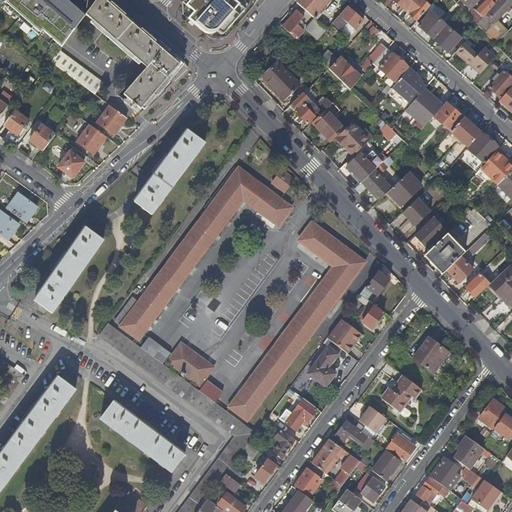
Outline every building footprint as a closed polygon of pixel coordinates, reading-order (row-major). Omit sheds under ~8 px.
[(34,26),(32,28),(40,35),(44,30),(54,38),(63,46),(85,16),(67,0),(7,0),(6,2),(34,26)] [(188,67),(163,45),(141,25),(122,9),(111,0),(97,0),(87,14),(106,31),(124,47),(147,67),(148,68),(140,77),(129,89),(125,94),(135,103),(133,105),(136,107),(137,105),(141,109),(147,102),(149,105),(150,104),(188,67)] [(215,28),(220,33),(223,34),(224,33),(245,9),(238,3),(235,0),(229,0),(226,3),(222,0),(184,0),(183,2),(194,12),(191,16),(193,18),(197,21),(198,20),(212,32),(215,28)] [(240,0),(238,3),(245,9),(249,5),(244,0),(240,0)] [(298,0),(296,2),(297,2),(314,18),(329,0),(298,0)] [(410,15),(417,22),(431,7),(423,0),(395,0),(394,1),(402,8),(404,5),(408,8),(412,12),(410,15)] [(461,0),(471,9),(480,0),(461,0)] [(498,0),(486,0),(477,11),(476,10),(469,17),(476,24),(486,14),(498,0)] [(495,35),(491,39),(494,43),(496,45),(510,30),(498,19),(511,3),(511,0),(500,0),(487,14),(491,19),(485,25),(495,35)] [(363,21),(347,7),(333,23),(341,30),(347,22),(356,30),(363,21)] [(297,11),(283,27),(297,39),(304,31),(301,29),(303,27),(301,25),(303,22),(301,20),(304,17),(297,11)] [(418,27),(434,40),(446,26),(431,12),(418,27)] [(491,19),(487,14),(486,14),(476,24),(479,27),(491,39),(495,35),(485,25),(491,19)] [(306,30),(317,40),(327,30),(315,19),(306,30)] [(373,26),(368,33),(377,38),(381,31),(373,26)] [(461,39),(446,26),(434,40),(449,53),(461,39)] [(54,38),(44,30),(40,35),(50,43),(54,38)] [(361,67),(366,72),(378,58),(386,48),(381,44),(361,67)] [(477,56),(464,44),(456,53),(473,68),(488,50),(485,48),(477,56)] [(408,67),(386,48),(378,58),(384,63),(379,68),(395,82),(408,67)] [(100,80),(80,65),(60,50),(51,62),(70,75),(71,76),(89,89),(92,92),(96,94),(104,83),(100,80)] [(473,68),(481,75),(496,57),(488,50),(473,68)] [(332,53),(323,64),(329,69),(337,59),(338,59),(332,53)] [(350,90),(359,80),(346,67),(348,65),(339,57),(338,59),(337,59),(329,69),(349,89),(350,90)] [(278,62),(260,79),(282,102),(300,85),(278,62)] [(361,77),(348,65),(346,67),(359,80),(361,77)] [(393,87),(411,104),(423,90),(425,88),(413,77),(416,74),(409,68),(393,87)] [(496,80),(489,88),(501,98),(511,85),(511,76),(503,68),(494,78),(496,80)] [(511,87),(501,99),(511,109),(511,87)] [(411,104),(407,109),(425,126),(433,116),(442,107),(423,90),(411,104)] [(19,91),(13,99),(8,107),(4,111),(9,115),(25,94),(19,91)] [(313,98),(306,91),(290,106),(300,116),(296,120),(300,124),(304,120),(308,124),(315,117),(314,116),(317,113),(320,116),(332,104),(327,99),(317,108),(310,101),(313,98)] [(8,107),(13,99),(4,92),(0,96),(0,100),(7,106),(8,107)] [(463,117),(446,102),(442,107),(433,116),(451,132),(463,117)] [(340,111),(333,103),(332,104),(320,116),(313,123),(331,142),(345,129),(333,117),(340,111)] [(115,135),(127,118),(111,106),(98,123),(115,135)] [(28,121),(14,111),(4,125),(17,135),(28,121)] [(472,125),(463,117),(451,132),(468,147),(481,133),(472,125)] [(375,127),(380,131),(387,125),(381,120),(375,127)] [(337,137),(354,155),(365,146),(373,138),(365,129),(361,133),(352,123),(337,137)] [(30,141),(43,151),(55,135),(41,125),(30,141)] [(94,154),(107,137),(91,125),(78,142),(94,154)] [(380,131),(399,148),(405,142),(390,128),(387,125),(380,131)] [(204,140),(187,128),(133,199),(150,212),(204,140)] [(499,148),(481,133),(468,147),(467,149),(485,164),(499,148)] [(504,156),(511,147),(511,145),(506,140),(499,148),(504,156)] [(59,167),(73,178),(84,162),(77,157),(78,155),(77,153),(78,152),(73,148),(59,167)] [(485,164),(478,173),(498,185),(511,170),(511,166),(504,156),(499,148),(485,164)] [(347,166),(362,183),(375,171),(377,169),(382,164),(373,153),(366,160),(360,154),(347,166)] [(387,168),(382,164),(377,169),(381,173),(387,168)] [(240,168),(226,186),(244,200),(271,220),(285,202),(240,168)] [(294,180),(282,170),(273,183),(285,192),(294,180)] [(511,170),(498,185),(511,199),(511,170)] [(391,188),(375,171),(362,183),(355,189),(360,195),(367,188),(379,200),(391,188)] [(419,188),(406,175),(380,201),(393,214),(419,188)] [(139,340),(244,200),(226,186),(224,189),(221,187),(211,200),(214,203),(199,222),(197,220),(187,233),(190,235),(137,305),(132,301),(116,322),(139,340)] [(18,194),(8,208),(26,222),(37,208),(18,194)] [(431,212),(418,199),(402,214),(415,227),(431,212)] [(285,202),(271,220),(279,225),(292,208),(285,202)] [(0,211),(0,233),(8,239),(19,225),(0,211)] [(467,212),(454,234),(465,240),(477,218),(467,212)] [(307,246),(320,228),(312,222),(299,240),(307,246)] [(440,237),(428,225),(415,237),(423,246),(427,243),(429,246),(440,237)] [(103,240),(86,228),(34,301),(51,313),(103,240)] [(320,228),(307,246),(334,267),(352,280),(365,262),(320,228)] [(425,256),(442,275),(447,270),(461,257),(464,255),(465,253),(447,234),(425,256)] [(478,241),(483,246),(490,239),(485,234),(478,241)] [(483,246),(478,241),(469,250),(473,255),(483,246)] [(473,255),(469,250),(465,253),(464,255),(468,260),(473,255)] [(473,270),(461,257),(447,270),(459,283),(473,270)] [(508,304),(511,301),(511,269),(509,266),(490,284),(489,285),(502,298),(505,301),(508,304)] [(247,421),(352,280),(334,267),(229,407),(247,421)] [(367,287),(366,286),(360,294),(371,302),(373,303),(390,280),(379,272),(367,287)] [(466,287),(476,297),(487,287),(489,285),(490,284),(480,273),(466,287)] [(502,298),(489,285),(487,287),(500,300),(502,298)] [(357,299),(368,307),(371,302),(360,294),(357,299)] [(371,302),(368,307),(360,317),(364,320),(362,323),(372,330),(385,312),(373,303),(371,302)] [(362,334),(342,319),(327,338),(348,354),(362,334)] [(178,511),(197,511),(206,501),(207,499),(220,482),(226,474),(231,467),(243,451),(249,444),(253,438),(256,433),(215,403),(199,391),(163,364),(141,348),(108,323),(99,335),(235,436),(178,511)] [(149,338),(141,348),(163,364),(171,354),(149,338)] [(438,357),(443,361),(449,353),(429,338),(414,358),(429,370),(438,357)] [(214,367),(182,344),(169,362),(200,385),(214,367)] [(329,347),(309,374),(326,387),(335,374),(327,368),(338,354),(329,347)] [(438,357),(429,370),(434,373),(443,361),(438,357)] [(0,359),(0,377),(3,380),(0,384),(0,409),(24,376),(0,359)] [(463,383),(468,374),(450,363),(445,372),(463,383)] [(415,397),(421,389),(402,375),(397,382),(392,377),(386,385),(389,387),(381,398),(399,412),(399,413),(403,416),(404,417),(405,417),(406,416),(407,416),(409,413),(409,410),(404,406),(412,396),(415,397)] [(0,489),(75,390),(58,377),(0,453),(0,489)] [(207,381),(199,391),(215,403),(223,393),(207,381)] [(308,422),(317,409),(303,398),(284,423),(295,432),(304,419),(308,422)] [(480,418),(494,428),(494,427),(505,413),(507,410),(493,399),(480,418)] [(160,438),(114,403),(101,421),(172,474),(185,457),(160,438)] [(386,418),(370,406),(359,421),(365,425),(361,431),(369,437),(374,440),(378,435),(375,433),(386,418)] [(511,434),(511,418),(505,413),(494,427),(510,438),(511,434)] [(364,445),(369,437),(361,431),(355,427),(355,428),(346,421),(335,437),(343,444),(350,434),(364,445)] [(294,440),(280,429),(275,436),(281,440),(273,450),(282,457),(294,440)] [(397,434),(386,449),(388,451),(401,461),(403,462),(414,447),(397,434)] [(470,469),(485,449),(481,446),(467,436),(461,443),(464,445),(455,458),(466,466),(470,469)] [(263,445),(253,438),(249,444),(258,451),(263,445)] [(330,439),(312,463),(327,474),(343,452),(349,457),(341,468),(343,470),(335,481),(342,486),(360,462),(330,439)] [(253,458),(258,451),(249,444),(243,451),(253,458)] [(386,481),(401,461),(388,451),(373,471),(386,481)] [(370,462),(364,457),(360,461),(367,466),(370,462)] [(445,487),(448,490),(455,480),(451,477),(454,473),(449,469),(452,464),(444,458),(431,475),(439,481),(438,482),(445,487)] [(276,465),(268,459),(255,477),(263,483),(276,465)] [(463,478),(473,485),(480,476),(470,469),(466,466),(462,472),(465,475),(463,478)] [(242,474),(231,467),(226,474),(237,482),(242,474)] [(323,480),(309,469),(296,485),(310,496),(323,480)] [(235,493),(241,485),(237,482),(226,474),(220,482),(235,493)] [(385,487),(371,477),(359,493),(373,503),(385,487)] [(328,484),(338,491),(342,486),(335,481),(332,478),(328,484)] [(429,479),(416,495),(428,504),(429,505),(438,494),(445,499),(448,493),(429,479)] [(472,499),(488,511),(501,492),(488,482),(485,480),(472,499)] [(354,511),(358,506),(362,501),(347,490),(332,509),(335,511),(354,511)] [(240,511),(245,506),(227,492),(218,504),(227,511),(240,511)] [(115,511),(142,511),(147,505),(130,493),(115,511)] [(322,511),(324,510),(310,499),(300,511),(322,511)] [(458,505),(467,511),(471,511),(474,509),(462,500),(459,505),(458,505)] [(210,511),(214,507),(206,501),(197,511),(210,511)] [(424,511),(411,502),(403,511),(424,511)]
